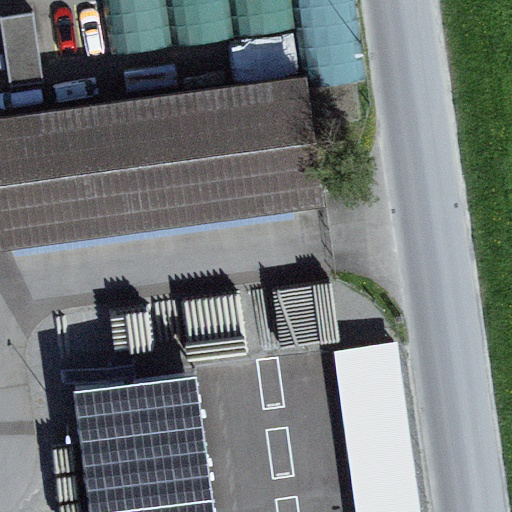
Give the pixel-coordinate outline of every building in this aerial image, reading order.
[(140,0),(142,50),(191,48),(189,0),(140,0)] [(358,0),(235,0),(236,29),(310,26),(312,87),(362,85),(358,0)] [(306,79),(0,122),(0,220),(6,251),(326,210),(306,79)] [(420,511),(399,344),(333,352),(353,511),(420,511)] [(92,511),(216,511),(198,376),(76,393),(92,511)]
